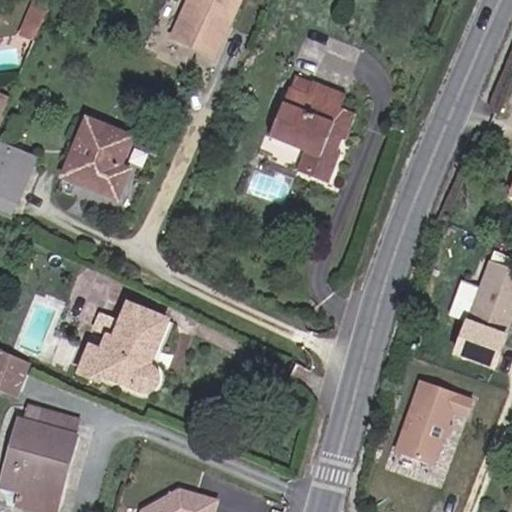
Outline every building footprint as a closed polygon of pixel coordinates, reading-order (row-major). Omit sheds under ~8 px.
[(36,0),(27,22),(43,29),(56,0),(36,0)] [(187,0),(171,37),(219,59),(244,0),(187,0)] [(23,31),(39,38),(43,29),(27,22),(23,31)] [(354,97),(304,77),(275,141),(314,153),(305,174),(337,187),(363,116),(348,108),(354,97)] [(18,100),(3,93),(0,99),(0,125),(6,128),(18,100)] [(142,139),(91,118),(68,181),(126,205),(140,172),(132,168),(142,139)] [(46,161),(8,144),(0,162),(0,211),(20,222),(46,161)] [(511,329),(511,267),(488,258),(463,325),(507,341),(511,329)] [(176,325),(132,306),(117,341),(111,338),(105,350),(96,344),(80,379),(106,390),(108,382),(150,398),(161,394),(166,384),(165,374),(158,368),(176,325)] [(0,389),(24,400),(38,367),(0,350),(0,389)] [(462,391),(419,376),(392,449),(435,464),(462,391)] [(48,426),(25,421),(8,488),(26,495),(23,509),(33,511),(67,511),(87,420),(50,410),(48,426)] [(140,510),(139,511),(216,511),(220,497),(179,485),(140,510)]
